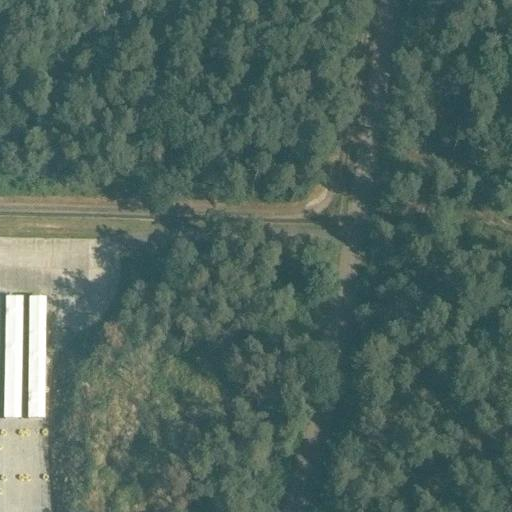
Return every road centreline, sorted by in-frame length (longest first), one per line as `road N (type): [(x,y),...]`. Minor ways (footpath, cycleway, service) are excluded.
road 1 (unclassified): [(315,511),(338,452),(367,309),(369,257),(354,233),(390,0)]
road 2 (track): [(354,233),(118,243)]
